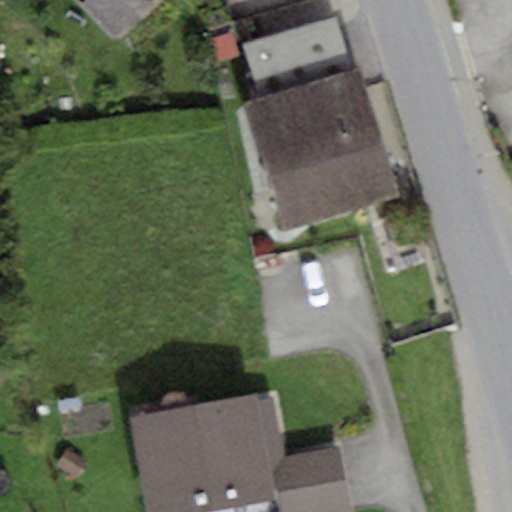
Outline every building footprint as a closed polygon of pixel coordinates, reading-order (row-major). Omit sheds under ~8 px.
[(75,0),(113,38),(151,0),(75,0)] [(241,41),(258,100),(352,73),(335,14),(241,41)] [(258,100),(243,105),(278,228),(388,196),(352,73),(258,100)] [(258,392),(131,416),(148,511),(183,511),(278,494),(290,492),(283,456),(272,398),(260,400),(258,392)] [(353,511),(340,445),(283,456),(290,492),(278,494),(281,511),(353,511)]
